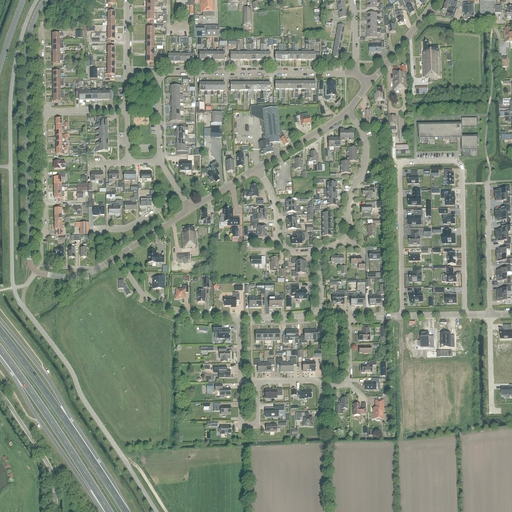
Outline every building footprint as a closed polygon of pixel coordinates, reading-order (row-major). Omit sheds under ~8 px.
[(193,0),(175,0),(176,3),(186,2),(186,6),(190,6),(190,15),(193,15),(193,0)] [(214,12),(214,1),(213,1),(212,0),(200,0),(201,3),(200,3),(200,12),(202,12),(202,17),(212,17),(212,12),(214,12)] [(415,12),(412,7),(411,4),(413,3),(411,0),(408,0),(404,2),(407,6),(406,7),(410,15),(415,12)] [(446,0),(444,5),(456,9),(457,5),(456,5),(457,4),(446,0)] [(480,0),(480,2),(480,19),(494,19),(494,2),(493,0),(480,0)] [(345,9),(344,1),(337,2),(338,10),(345,9)] [(474,14),(473,4),(462,5),(463,15),(464,15),(464,21),(474,20),(474,14)] [(444,5),(443,10),(448,11),(447,13),(449,14),(453,16),(454,16),(457,9),(456,9),(444,5)] [(244,8),(244,26),(252,26),(251,8),(244,8)] [(108,12),(108,19),(115,19),(115,12),(111,12),(111,9),(106,9),(106,12),(108,12)] [(345,9),(338,10),(340,18),(347,17),(345,9)] [(396,17),(397,20),(397,19),(398,24),(404,23),(403,19),(404,19),(403,16),(401,16),(401,14),(403,14),(402,11),(395,12),(396,17)] [(154,21),(154,20),(154,14),(147,14),(147,21),(151,21),(151,24),(156,24),(156,21),(153,21),(154,21)] [(390,33),(396,32),(395,28),(395,24),(393,25),(392,21),(389,22),(388,16),(385,17),(385,27),(388,26),(388,28),(389,28),(390,33)] [(338,25),(336,33),(343,35),(345,27),(338,25)] [(194,26),(194,38),(218,37),(218,26),(194,26)] [(110,40),(114,40),(115,33),(108,33),(108,40),(106,40),(106,43),(110,43),(110,40)] [(343,35),(336,33),(335,41),(342,43),(343,35)] [(342,43),(335,41),(333,49),(341,51),(342,43)] [(369,53),(381,53),(381,48),(384,48),(384,42),(381,42),(381,45),(369,45),(369,53)] [(440,78),(440,52),(438,52),(438,46),(429,47),(429,42),(423,43),(424,53),(423,53),(423,78),(440,78)] [(341,51),(333,49),(332,57),(339,58),(341,51)] [(400,71),(393,71),(393,79),(394,79),(394,81),(393,81),(393,88),(397,88),(397,90),(398,90),(407,90),(407,73),(406,73),(406,67),(400,67),(400,71)] [(114,75),(114,69),(107,68),(107,74),(105,74),(105,78),(110,78),(110,75),(114,75)] [(335,83),(326,83),(326,84),(323,84),(323,83),(319,83),(319,90),(323,90),(323,97),(323,98),(323,99),(324,100),(325,101),(326,101),(327,101),(328,101),(329,101),(330,100),(330,99),(331,98),(331,97),(331,96),(335,96),(335,83)] [(383,92),(382,88),(376,88),(376,94),(375,94),(375,101),(385,101),(384,92),(383,92)] [(81,89),(75,89),(76,99),(79,99),(79,101),(85,101),(85,93),(81,93),(81,89)] [(503,105),(506,105),(510,105),(510,108),(511,108),(511,102),(511,99),(503,99),(503,105)] [(264,127),(265,135),(263,135),(262,137),(262,142),(258,143),(261,152),(260,153),(261,154),(262,155),(263,154),(273,152),(272,145),(272,144),(278,142),(278,143),(279,143),(279,140),(278,133),(279,133),(279,131),(280,131),(277,109),(276,105),(250,107),(251,116),(263,122),(264,127)] [(222,123),(222,112),(212,112),(212,123),(222,123)] [(311,123),(310,117),(307,118),(307,114),(300,115),(301,119),(300,119),(301,125),(311,123)] [(99,128),(107,128),(107,121),(105,121),(105,118),(96,118),(96,122),(98,122),(98,125),(95,125),(95,128),(99,128)] [(461,126),(419,126),(419,140),(461,139),(462,152),(477,151),(477,138),(462,138),(462,127),(477,127),(477,118),(461,119),(461,126)] [(185,135),(185,132),(188,131),(188,126),(178,126),(179,126),(179,129),(176,129),(176,132),(175,132),(175,135),(185,135)] [(222,138),(221,127),(211,127),(211,138),(222,138)] [(288,143),(286,140),(284,137),(285,136),(282,133),(281,132),(280,132),(280,131),(279,131),(279,133),(278,133),(279,140),(280,140),(281,143),(282,142),(284,146),(288,143)] [(177,152),(179,152),(179,156),(188,156),(188,150),(185,150),(185,146),(175,147),(175,149),(177,149),(177,152)] [(308,162),(313,162),(313,164),(318,164),(318,155),(316,155),(316,152),(310,152),(311,157),(308,157),(308,162)] [(180,162),(181,171),(191,171),(191,166),(194,166),(194,170),(200,170),(200,172),(200,156),(187,156),(188,162),(180,162)] [(226,172),(234,172),(234,161),(231,161),(231,157),(226,157),(226,161),(226,172)] [(303,171),(303,162),(301,162),(301,159),(295,159),(295,164),(294,164),(293,165),(293,168),(294,168),(296,168),(296,169),(298,169),(298,171),(303,171)] [(216,183),(220,180),(217,177),(218,177),(217,176),(218,176),(219,174),(216,169),(218,167),(216,163),(209,167),(209,168),(205,170),(207,174),(209,178),(208,179),(210,184),(215,181),(216,183)] [(447,186),(454,185),(454,174),(452,174),(452,170),(444,171),(444,178),(447,178),(447,186)] [(418,177),(418,171),(411,172),(411,177),(408,177),(408,184),(418,184),(418,177)] [(151,180),(151,172),(140,172),(140,180),(143,180),(143,182),(146,182),(146,180),(151,180)] [(103,181),(102,173),(91,173),(91,182),(98,181),(98,183),(99,184),(99,185),(100,185),(101,185),(102,184),(103,183),(103,181)] [(118,180),(118,173),(108,173),(108,185),(110,185),(111,184),(112,183),(113,182),(113,181),(113,180),(118,180)] [(135,173),(124,173),(124,181),(135,181),(135,173)] [(54,185),(61,185),(61,179),(65,179),(65,174),(58,174),(58,179),(54,179),(54,185)] [(258,192),(257,192),(257,186),(251,186),(251,189),(250,189),(250,192),(246,192),(246,197),(250,197),(258,197),(258,192)] [(494,192),(495,196),(507,196),(507,192),(510,192),(510,186),(503,187),(503,190),(498,190),(496,190),(496,192),(494,192)] [(362,196),(366,196),(366,199),(371,199),(371,195),(372,195),(372,193),(374,193),(374,188),(365,188),(365,190),(362,190),(362,196)] [(454,205),(454,194),(451,194),(451,190),(441,191),(441,199),(445,199),(445,201),(445,204),(445,206),(454,205)] [(420,198),(420,191),(413,191),(413,198),(408,198),(408,205),(416,205),(416,206),(421,206),(421,198),(420,198)] [(64,192),(61,192),(54,192),(54,199),(58,199),(58,202),(61,202),(61,199),(64,197),(64,192)] [(125,211),(136,210),(136,201),(138,201),(138,193),(134,193),(134,198),(131,198),(131,203),(124,203),(125,211)] [(507,196),(495,196),(495,200),(496,200),(496,202),(498,202),(504,202),(504,205),(510,205),(510,199),(507,199),(507,196)] [(145,200),(141,200),(141,207),(151,207),(151,200),(150,200),(150,197),(146,197),(146,200),(145,200)] [(119,214),(120,214),(120,207),(121,207),(121,202),(121,201),(116,202),(115,204),(110,204),(110,207),(109,207),(109,215),(115,215),(115,216),(119,216),(119,214)] [(371,207),(375,207),(375,203),(365,203),(365,206),(361,206),(361,213),(371,213),(371,207)] [(93,215),(93,216),(97,216),(97,215),(104,215),(104,207),(103,207),(103,204),(99,204),(99,207),(93,207),(93,215)] [(253,207),(253,212),(253,215),(256,215),(266,215),(266,210),(259,210),(259,207),(253,207)] [(495,212),(495,216),(507,216),(507,212),(510,212),(510,207),(504,207),(504,210),(498,210),(496,210),(496,212),(495,212)] [(224,223),(224,222),(228,222),(228,226),(239,226),(239,218),(232,218),(232,210),(228,210),(228,209),(223,209),(223,215),(221,215),(221,218),(220,218),(220,223),(224,223)] [(207,211),(201,211),(201,217),(200,217),(200,221),(204,221),(204,225),(211,225),(210,217),(207,217),(207,211)] [(421,225),(421,219),(423,219),(423,211),(414,211),(414,216),(413,217),(409,217),(409,225),(421,225)] [(259,220),(266,220),(266,215),(256,215),(256,218),(251,218),(251,223),(259,223),(259,220)] [(455,224),(455,216),(443,216),(443,224),(455,224)] [(507,216),(495,216),(495,220),(497,220),(497,222),(499,222),(504,222),(504,225),(510,225),(510,219),(507,219),(507,216)] [(373,224),(373,226),(367,226),(368,231),(368,237),(375,237),(375,233),(375,226),(375,224),(383,224),(382,220),(373,220),(373,224)] [(62,226),(62,223),(55,223),(55,230),(56,230),(56,236),(63,236),(63,230),(64,230),(64,226),(62,226)] [(267,232),(266,227),(259,227),(259,223),(251,223),(251,227),(253,227),(253,229),(257,229),(257,232),(267,232)] [(497,232),(495,232),(495,236),(508,236),(508,232),(511,232),(510,226),(504,227),(502,227),(502,230),(499,230),(497,230),(497,232)] [(194,227),(182,228),(183,234),(181,234),(183,248),(196,247),(195,233),(194,233),(194,227)] [(210,231),(210,227),(200,227),(200,235),(208,235),(208,231),(210,231)] [(452,237),(451,236),(451,231),(443,231),(443,236),(442,236),(443,244),(455,244),(455,236),(453,236),(452,237)] [(409,238),(409,246),(420,245),(420,237),(419,237),(419,232),(412,232),(412,238),(409,238)] [(304,241),(304,240),(304,235),(302,235),(302,233),(293,234),(293,237),(291,237),(292,244),(301,244),(301,242),(302,242),(303,241),(304,241)] [(508,236),(495,236),(495,240),(497,240),(497,242),(499,242),(504,242),(504,245),(511,245),(511,239),(508,239),(508,236)] [(54,254),(58,254),(58,258),(63,258),(63,250),(63,246),(60,246),(60,250),(58,250),(54,250),(54,254)] [(496,250),(497,256),(507,256),(506,250),(510,250),(510,246),(504,247),(504,250),(498,250),(496,250)] [(379,258),(383,258),(383,249),(377,249),(377,252),(372,252),(372,253),(369,253),(369,260),(379,260),(379,258)] [(443,249),(444,253),(448,253),(448,254),(447,254),(448,265),(456,265),(456,261),(456,258),(455,258),(455,254),(452,254),(452,253),(453,253),(452,249),(443,249)] [(152,263),(156,263),(164,263),(164,256),(158,256),(156,256),(156,252),(148,252),(148,262),(152,262),(152,263)] [(190,261),(190,253),(177,254),(178,262),(190,261)] [(507,259),(507,256),(497,256),(497,262),(499,262),(504,262),(504,265),(510,265),(510,259),(507,259)] [(265,268),(265,261),(261,261),(261,257),(257,257),(257,258),(251,258),(251,265),(259,265),(259,268),(265,268)] [(364,269),(364,263),(361,263),(361,257),(351,258),(351,265),(358,265),(358,269),(364,269)] [(306,268),(306,262),(298,262),(298,259),(291,259),(292,264),(296,264),(296,268),(306,268)] [(497,270),(497,276),(507,276),(507,272),(511,272),(510,266),(504,267),(504,270),(499,270),(497,270)] [(298,274),(306,274),(306,268),(296,268),(296,272),(292,272),(292,277),(296,277),(296,282),(298,282),(298,274)] [(453,273),(453,269),(446,269),(447,275),(446,275),(446,283),(457,283),(457,274),(453,274),(453,273)] [(421,274),(421,270),(413,270),(413,274),(410,274),(410,283),(421,282),(421,274)] [(153,289),(160,289),(161,284),(164,284),(164,276),(160,276),(160,278),(151,278),(154,278),(154,281),(153,281),(153,289)] [(507,279),(507,276),(497,276),(497,282),(499,282),(504,282),(504,285),(511,285),(511,279),(507,279)] [(380,295),(384,295),(384,288),(384,285),(380,286),(380,288),(380,292),(377,292),(377,296),(375,296),(375,306),(381,306),(380,296),(380,295)] [(182,290),(176,290),(176,295),(175,295),(175,299),(179,299),(185,299),(185,293),(188,293),(188,286),(183,286),(182,290)] [(291,286),(291,297),(295,297),(295,299),(307,299),(307,291),(300,291),(298,291),(297,286),(298,286),(291,286)] [(497,290),(497,296),(507,296),(507,292),(511,292),(511,287),(504,287),(504,290),(499,290),(497,290)] [(414,295),(410,295),(410,302),(423,302),(422,294),(421,294),(421,289),(414,289),(414,295)] [(197,296),(197,302),(204,302),(204,296),(205,296),(205,291),(197,291),(197,296)] [(338,295),(338,305),(344,305),(344,297),(347,297),(347,291),(343,291),(341,291),(338,291),(338,293),(338,295)] [(354,306),(356,306),(356,297),(356,293),(353,293),(347,293),(347,300),(350,300),(351,306),(350,306),(350,307),(351,307),(354,307),(354,306)] [(233,294),(233,298),(224,298),(224,306),(231,306),(231,307),(235,307),(235,301),(239,301),(239,294),(233,294)] [(275,298),(275,308),(281,308),(281,300),(284,300),(284,294),(280,294),(280,298),(275,298)] [(449,295),(445,295),(445,304),(456,304),(456,296),(449,296),(449,295)] [(507,296),(497,296),(497,302),(499,302),(505,302),(505,305),(511,305),(511,299),(507,299),(507,296)] [(213,326),(213,333),(215,333),(216,339),(225,339),(225,341),(229,341),(229,330),(221,330),(221,326),(213,326)] [(503,331),(500,331),(501,339),(511,339),(511,334),(511,331),(511,326),(504,326),(504,330),(505,330),(505,331),(503,331)] [(359,341),(369,341),(369,333),(369,327),(363,327),(363,333),(359,333),(359,341)] [(298,330),(292,331),(292,341),(295,341),(295,344),(301,344),(301,337),(298,337),(298,330)] [(304,338),(301,338),(301,344),(307,344),(307,341),(310,340),(310,330),(304,330),(304,338)] [(310,330),(310,340),(314,340),(314,343),(319,343),(319,335),(319,337),(316,337),(316,330),(310,330)] [(292,331),(285,331),(286,338),(282,338),(282,344),(288,344),(288,341),(292,341),(292,331)] [(450,333),(440,334),(441,345),(444,345),(444,348),(454,348),(454,339),(450,339),(450,336),(450,333)] [(421,341),(418,341),(418,346),(421,346),(429,346),(429,348),(434,348),(434,341),(429,341),(429,337),(429,334),(421,334),(421,341)] [(506,347),(501,347),(501,354),(511,353),(511,348),(511,347),(511,344),(505,345),(506,347)] [(227,359),(230,359),(229,352),(226,352),(225,348),(218,348),(219,353),(219,359),(221,359),(221,362),(227,362),(227,359)] [(501,360),(506,360),(506,363),(511,362),(511,353),(501,354),(501,360)] [(296,365),(296,358),(290,358),(290,363),(286,363),(286,372),(293,372),(293,365),(296,365)] [(286,372),(286,363),(282,363),(282,359),(276,359),(276,366),(280,366),(280,372),(286,372)] [(264,373),(264,363),(260,363),(260,360),(254,360),(254,366),(257,366),(257,373),(264,373)] [(268,363),(264,363),(264,373),(271,373),(270,366),(274,366),(274,360),(268,360),(268,363)] [(369,362),(369,366),(362,366),(362,373),(372,373),(372,366),(376,366),(376,362),(369,362)] [(511,364),(506,365),(506,367),(501,367),(501,374),(511,373),(511,364)] [(229,377),(229,371),(230,371),(226,371),(226,367),(213,367),(214,373),(219,373),(219,378),(230,378),(230,377),(229,377)] [(511,382),(511,373),(501,374),(501,380),(506,380),(506,383),(511,382)] [(372,379),(372,382),(365,383),(365,386),(366,386),(366,390),(375,390),(375,383),(379,383),(379,379),(372,379)] [(224,397),(230,397),(230,389),(222,389),(222,385),(215,385),(215,391),(220,391),(220,398),(224,398),(224,397)] [(509,388),(501,388),(502,396),(506,396),(506,398),(509,398),(509,396),(511,396),(511,385),(509,385),(509,388)] [(271,390),(265,390),(265,399),(266,399),(266,398),(271,398),(271,399),(277,399),(276,396),(282,396),(282,389),(278,389),(271,389),(271,390)] [(305,391),(298,391),(298,392),(296,392),(296,389),(291,389),(291,396),(296,396),(296,394),(298,394),(298,399),(307,399),(307,398),(312,398),(311,391),(305,391)] [(347,399),(341,399),(341,404),(339,406),(336,406),(336,414),(343,414),(343,409),(347,409),(347,406),(348,406),(348,403),(347,403),(347,399)] [(380,420),(380,419),(382,419),(382,415),(382,408),(383,408),(383,401),(375,401),(375,408),(373,408),(373,414),(372,414),(372,419),(376,419),(376,420),(377,421),(379,421),(380,420)] [(220,411),(220,415),(231,415),(230,407),(220,407),(220,404),(213,404),(214,412),(220,411)] [(365,415),(365,408),(361,408),(361,409),(360,409),(360,405),(357,405),(357,404),(354,404),(354,405),(353,405),(353,416),(360,416),(360,415),(365,415)] [(267,409),(267,417),(278,417),(278,411),(283,411),(283,405),(274,405),(274,409),(267,409)] [(309,427),(312,427),(312,424),(312,417),(304,418),(303,413),(295,413),(296,421),(303,421),(303,427),(309,426),(309,427)] [(276,425),(266,425),(266,433),(270,432),(270,435),(274,435),(274,432),(276,432),(279,432),(279,429),(276,429),(276,425)] [(231,434),(231,427),(225,427),(220,427),(220,429),(219,429),(219,433),(221,432),(221,435),(225,435),(225,434),(231,434)]
